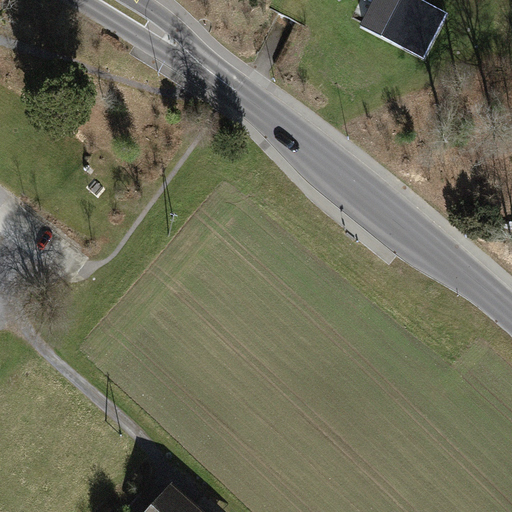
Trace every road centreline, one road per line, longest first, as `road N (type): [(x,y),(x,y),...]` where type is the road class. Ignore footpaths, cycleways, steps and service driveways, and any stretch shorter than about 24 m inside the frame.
road 1 (tertiary): [(511,313),(250,100),(107,0)]
road 2 (unknown): [(0,197),(15,219),(9,292),(17,313),(180,474)]
